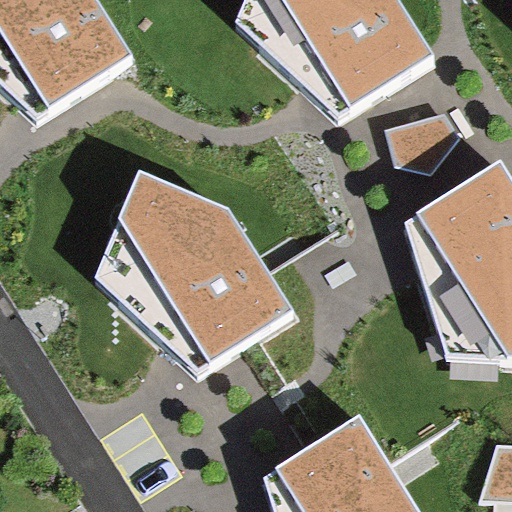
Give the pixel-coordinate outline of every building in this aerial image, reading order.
[(95,0),(0,0),(0,82),(43,123),(86,92),(131,61),(95,0)] [(395,0),(250,0),(241,28),(343,121),(388,91),(429,64),(395,0)] [(127,3),(108,16),(141,65),(161,52),(127,3)] [(450,114),(390,132),(397,167),(432,173),(460,138),(450,114)] [(511,183),(504,170),(456,198),(406,228),(447,362),(511,364),(511,183)] [(233,216),(143,180),(102,281),(198,379),(247,346),(291,315),(233,216)] [(414,511),(365,423),(314,454),(270,482),(277,511),(414,511)] [(511,447),(497,446),(479,500),(511,503),(511,447)]
